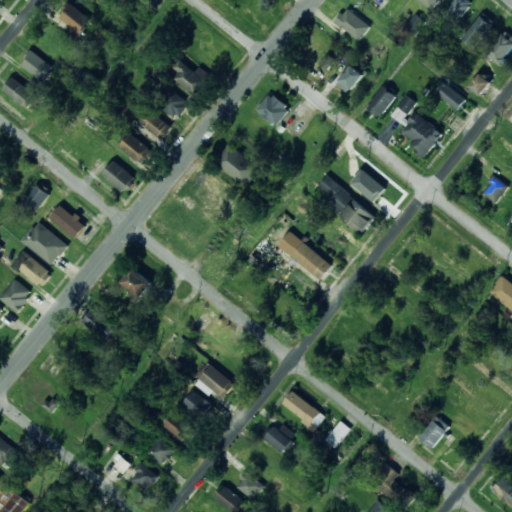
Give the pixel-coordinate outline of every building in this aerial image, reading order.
[(416,0),(430,11),(439,0),(416,0)] [(458,20),(473,3),(469,0),(455,0),(447,10),(458,20)] [(92,19),(70,3),(59,18),(81,35),(92,19)] [(336,21),(360,40),(372,26),(348,6),(336,21)] [(474,46),(495,22),(485,12),(463,37),(474,46)] [(490,46),(503,58),(511,47),(511,35),(505,30),(490,46)] [(52,65),(34,50),(22,63),(41,79),(52,65)] [(328,67),(337,55),(330,50),(321,63),(328,67)] [(170,74),(196,94),(207,80),(181,60),(170,74)] [(340,79),(353,90),(366,75),(353,64),(340,79)] [(74,78),(89,90),(98,79),(83,67),(74,78)] [(482,95),(492,82),(481,73),(470,86),(482,95)] [(38,95),(13,77),(3,90),(28,109),(38,95)] [(460,109),(468,99),(445,82),(437,92),(460,109)] [(382,117),(398,95),(385,85),(368,106),(382,117)] [(188,96),(164,89),(158,109),(182,116),(188,96)] [(277,126),(292,107),(270,90),(256,109),(277,126)] [(137,107),(130,102),(121,113),(132,122),(135,119),(162,140),(173,126),(141,102),(137,107)] [(427,154),(444,133),(418,112),(401,133),(427,154)] [(141,162),(151,148),(130,133),(120,148),(141,162)] [(261,168),(231,144),(216,163),(247,187),(261,168)] [(103,175),(124,193),(137,178),(116,160),(103,175)] [(378,216),(329,175),(319,187),(333,198),(328,204),(363,233),(378,216)] [(510,184),(494,175),(482,195),(498,204),(510,184)] [(389,191),(375,179),(361,193),(375,206),(389,191)] [(52,194),(39,183),(23,202),(36,212),(52,194)] [(76,239),(87,225),(62,204),(51,218),(76,239)] [(23,239),(51,265),(69,246),(41,220),(23,239)] [(334,265),(291,231),(280,245),(322,279),(334,265)] [(276,246),(267,238),(250,256),(259,264),(276,246)] [(54,275),(26,250),(14,264),(41,289),(54,275)] [(161,286),(135,266),(123,283),(149,303),(161,286)] [(511,281),(504,275),(491,291),(511,308),(511,281)] [(34,294),(17,279),(1,298),(19,312),(34,294)] [(260,300),(287,323),(300,308),(272,286),(260,300)] [(107,340),(118,326),(94,307),(83,321),(107,340)] [(0,333),(2,335),(14,322),(0,308),(0,333)] [(67,347),(88,363),(99,349),(79,333),(67,347)] [(511,386),(511,366),(499,353),(487,365),(510,388),(511,386)] [(200,379),(225,398),(236,382),(212,364),(200,379)] [(184,404),(202,419),(213,405),(195,390),(184,404)] [(317,427),(326,414),(294,392),(285,405),(317,427)] [(54,412),(61,402),(52,396),(45,407),(54,412)] [(194,430),(177,413),(165,424),(182,441),(194,430)] [(421,439),(435,448),(450,424),(435,415),(421,439)] [(352,428),(341,420),(326,439),(337,448),(352,428)] [(298,434),(280,421),(266,440),(285,453),(298,434)] [(0,459),(15,469),(25,453),(0,437),(0,459)] [(162,464),(175,450),(162,437),(149,451),(162,464)] [(124,473),(131,463),(123,456),(115,465),(124,473)] [(131,478),(147,490),(159,474),(143,463),(131,478)] [(400,473),(387,463),(372,481),(408,509),(418,496),(396,478),(400,473)] [(236,484),(253,499),(265,485),(248,470),(236,484)] [(511,505),(511,480),(505,475),(492,490),(511,505)] [(23,511),(31,502),(0,477),(0,500),(6,505),(0,511),(23,511)] [(215,499),(237,511),(239,511),(247,499),(224,485),(215,499)] [(369,511),(395,511),(378,500),(369,511)]
